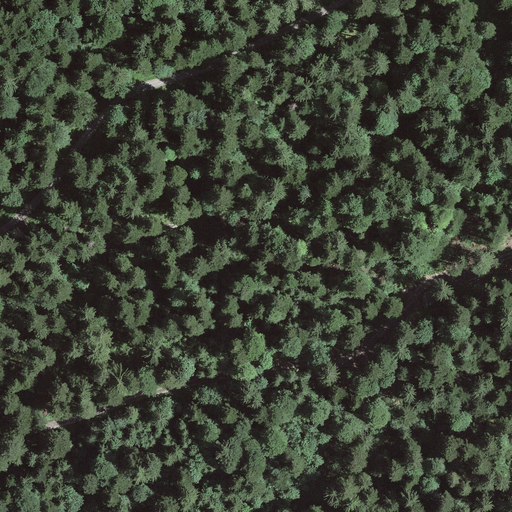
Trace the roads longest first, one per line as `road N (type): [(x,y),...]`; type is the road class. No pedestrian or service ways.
road 1 (track): [(0,441),(215,376),(346,361),(382,337),(430,280),(511,256)]
road 2 (track): [(511,88),(438,102),(395,135),(256,200),(200,209),(138,239),(0,276)]
road 3 (track): [(347,0),(207,67),(128,90),(0,237)]
